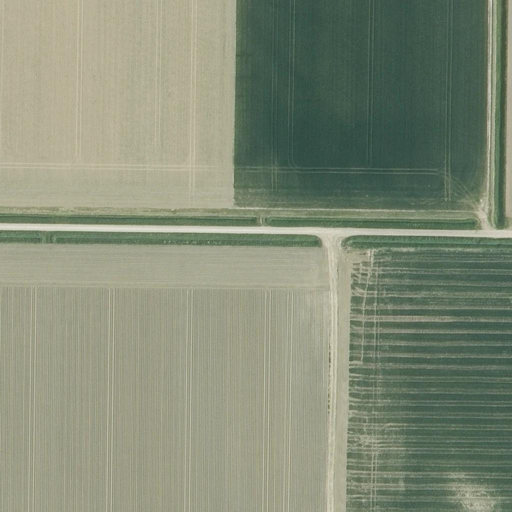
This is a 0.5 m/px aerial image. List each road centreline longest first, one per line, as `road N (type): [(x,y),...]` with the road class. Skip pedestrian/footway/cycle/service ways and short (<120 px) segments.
road 1 (unclassified): [(511,235),(0,228)]
road 2 (track): [(334,233),(329,511)]
